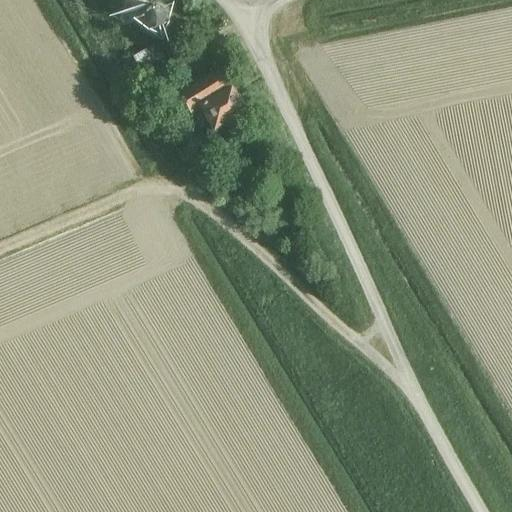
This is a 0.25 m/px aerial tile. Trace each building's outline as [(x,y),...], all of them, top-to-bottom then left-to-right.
[(166,19),(165,16),(164,13),(161,11),(158,9),(155,8),(152,8),(149,9),(146,11),(144,14),(143,17),(143,20),(143,23),(145,26),(147,29),(150,30),(153,31),(157,31),(160,30),(162,28),(164,25),(165,22),(166,19)] [(151,48),(139,54),(143,61),(155,55),(151,48)] [(159,101),(176,91),(156,57),(139,67),(159,101)] [(214,131),(244,113),(232,90),(231,90),(219,70),(179,94),(190,114),(196,111),(201,121),(206,118),(214,131)] [(189,154),(185,147),(179,151),(183,158),(189,154)] [(264,154),(253,160),(259,171),(270,165),(264,154)]
